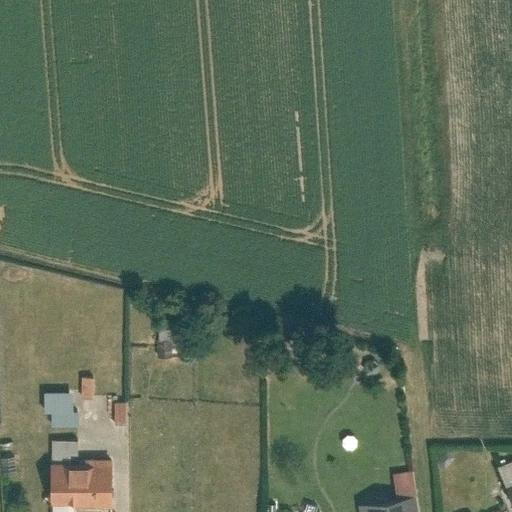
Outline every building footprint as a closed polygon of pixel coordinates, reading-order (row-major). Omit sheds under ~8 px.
[(161,336),(161,353),(182,353),(182,321),(156,321),(156,336),(161,336)] [(79,376),(79,395),(91,395),(91,375),(79,376)] [(78,390),(50,391),(50,412),(79,411),(78,390)] [(132,402),(120,402),(120,424),(132,424),(132,402)] [(84,460),(83,438),(58,439),(58,460),(84,460)] [(84,460),(58,460),(59,505),(118,504),(117,459),(84,460)] [(511,463),(501,468),(511,493),(511,463)] [(397,474),(401,499),(420,496),(416,471),(397,474)] [(369,503),(370,511),(422,511),(420,496),(401,499),(369,503)]
